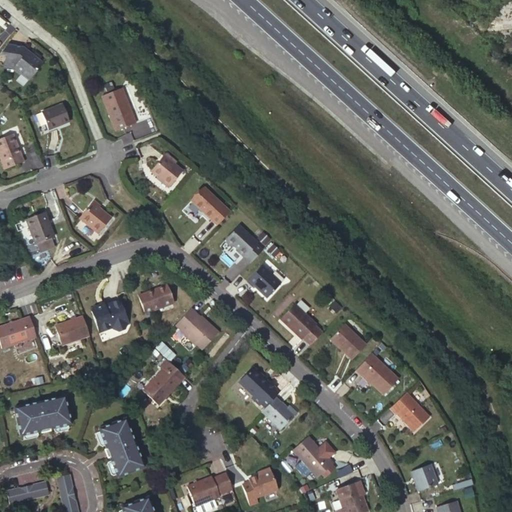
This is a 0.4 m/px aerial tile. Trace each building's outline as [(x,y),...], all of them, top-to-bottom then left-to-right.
[(42,63),(22,47),(6,45),(0,52),(0,54),(5,56),(3,68),(11,69),(18,74),(20,74),(28,80),(42,63)] [(101,96),(115,131),(135,124),(121,88),(101,96)] [(40,112),(47,130),(69,122),(62,104),(40,112)] [(23,162),(12,134),(0,138),(0,160),(4,170),(23,162)] [(163,155),(172,163),(176,159),(166,152),(163,155)] [(172,163),(163,155),(150,171),(157,177),(169,186),(182,171),(172,163)] [(167,188),(169,186),(157,177),(155,179),(167,188)] [(229,212),(204,188),(191,202),(216,226),(229,212)] [(91,202),(78,218),(97,233),(110,217),(98,208),(91,202)] [(44,213),(25,220),(34,244),(35,243),(38,250),(54,244),(51,237),(53,236),(44,213)] [(257,243),(238,226),(226,239),(226,242),(230,246),(233,246),(237,249),(236,250),(250,263),(262,250),(255,244),(257,243)] [(280,283),(261,265),(247,281),(253,287),(254,286),(267,298),(280,283)] [(138,296),(145,314),(173,304),(167,285),(138,296)] [(126,322),(119,300),(104,306),(103,304),(92,308),(90,311),(98,332),(112,327),(113,329),(118,332),(124,330),(126,325),(125,322),(126,322)] [(316,324),(294,304),(280,319),(301,340),(316,324)] [(203,321),(190,309),(175,325),(185,334),(184,335),(195,346),(196,345),(202,350),(218,332),(204,320),(203,321)] [(88,334),(82,315),(54,325),(61,344),(88,334)] [(36,336),(29,317),(0,327),(0,345),(1,349),(36,336)] [(366,345),(344,324),(331,338),(341,347),(339,349),(351,360),(366,345)] [(341,347),(331,338),(330,339),(339,349),(341,347)] [(162,342),(156,348),(163,355),(169,348),(162,342)] [(399,378),(372,352),(356,369),(362,374),(363,373),(384,394),(399,378)] [(185,378),(166,360),(160,367),(163,370),(142,391),(158,406),(185,378)] [(266,382),(261,378),(262,376),(253,367),(251,368),(238,382),(253,396),(251,398),(258,405),(260,403),(274,388),(267,381),(266,382)] [(274,388),(260,403),(265,408),(274,397),(279,393),(274,388)] [(429,417),(405,393),(389,409),(394,414),(396,413),(413,432),(429,417)] [(62,395),(11,407),(17,435),(39,430),(40,432),(47,430),(47,429),(68,424),(62,395)] [(294,415),(281,402),(280,403),(274,397),(265,408),(261,412),(280,430),(294,415)] [(142,466),(122,418),(95,428),(104,449),(102,450),(105,457),(107,456),(115,477),(142,466)] [(316,446),(307,436),(292,450),(317,477),(333,463),(328,457),(334,451),(324,440),(316,446)] [(304,476),(310,472),(302,462),(297,466),(304,476)] [(408,470),(416,490),(436,482),(428,463),(408,470)] [(241,485),(249,505),(257,502),(256,498),(277,489),(268,468),(261,471),(262,474),(248,479),(249,482),(241,485)] [(226,473),(212,478),(211,477),(187,486),(195,506),(219,497),(218,495),(232,489),(226,473)] [(76,511),(68,474),(54,477),(63,511),(76,511)] [(47,494),(44,481),(5,490),(8,503),(47,494)] [(364,511),(367,511),(361,495),(360,492),(362,491),(359,481),(335,490),(339,500),(342,510),(335,511),(364,511)] [(339,500),(335,490),(328,493),(331,502),(339,500)] [(152,511),(146,496),(119,506),(121,511),(152,511)] [(459,511),(456,501),(435,507),(436,511),(459,511)]
